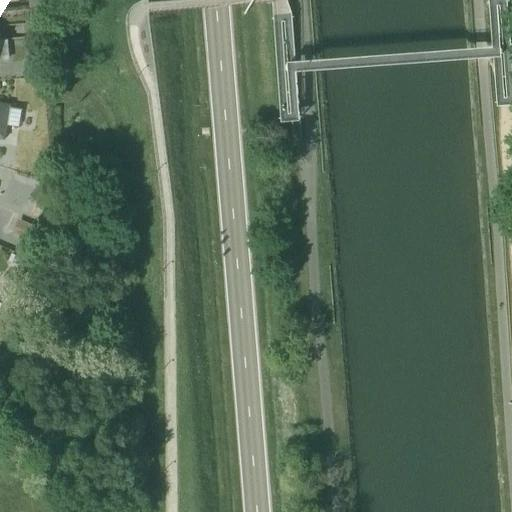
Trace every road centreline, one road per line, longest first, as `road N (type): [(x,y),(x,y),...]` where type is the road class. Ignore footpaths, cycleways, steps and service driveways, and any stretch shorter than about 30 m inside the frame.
road 1 (secondary): [(255,511),(214,0)]
road 2 (track): [(105,77),(145,234),(149,511)]
